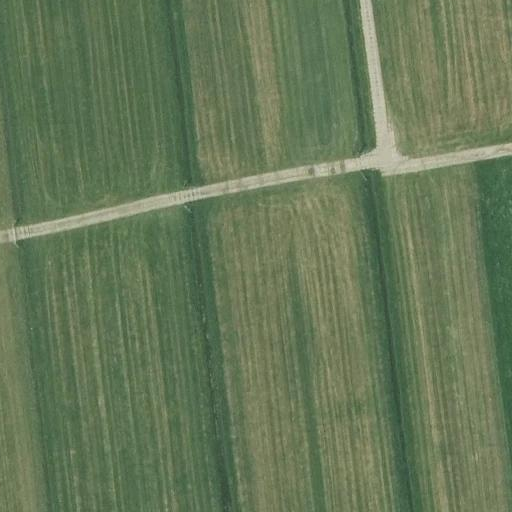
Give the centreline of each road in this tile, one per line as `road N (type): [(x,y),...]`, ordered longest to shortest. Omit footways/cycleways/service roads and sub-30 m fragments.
road 1 (track): [(10,235),(384,160)]
road 2 (track): [(364,0),(384,166),(511,147)]
